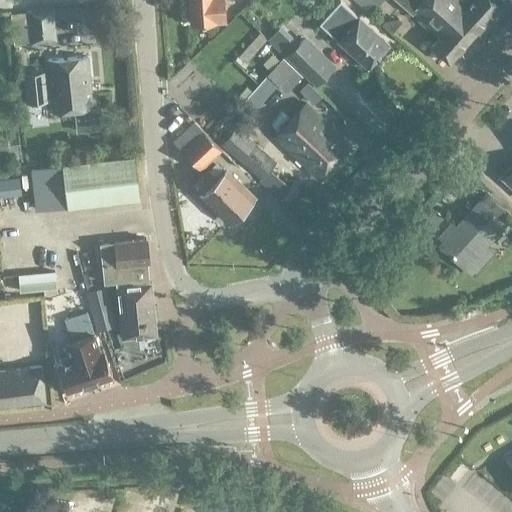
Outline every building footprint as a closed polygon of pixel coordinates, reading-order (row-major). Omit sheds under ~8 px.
[(188,0),(190,24),(217,22),(225,21),(223,0),(188,0)] [(353,0),(370,14),(379,3),(381,0),(401,0),(413,10),(411,13),(439,37),(432,45),(450,61),(503,1),(501,0),(353,0)] [(390,44),(359,16),(358,17),(340,1),(320,23),(334,36),(336,34),(340,37),(337,40),(368,68),(390,44)] [(52,8),(29,10),(31,30),(54,27),(52,8)] [(285,56),(315,86),(336,65),(305,35),(285,56)] [(88,56),(49,60),(51,78),(46,79),(45,71),(25,73),(28,102),(48,100),(47,92),(52,92),(54,111),(93,107),(88,56)] [(282,57),(240,104),(250,113),(276,83),(286,92),(301,76),(282,57)] [(275,137),(318,177),(349,143),(306,103),(275,137)] [(222,149),(203,130),(194,120),(172,141),(182,150),(201,170),(222,149)] [(220,144),(260,179),(258,181),(281,199),(290,187),(269,170),(276,161),(235,126),(220,144)] [(135,154),(62,163),(30,167),(35,209),(67,206),(67,207),(140,199),(135,154)] [(511,164),(501,177),(511,186),(511,164)] [(192,185),(202,194),(229,222),(254,197),(226,170),(216,179),(207,170),(192,185)] [(0,196),(20,194),(17,175),(0,177),(0,196)] [(2,199),(3,219),(29,219),(28,198),(2,199)] [(453,218),(460,204),(448,198),(441,212),(453,218)] [(484,245),(503,224),(479,202),(441,244),(474,274),(493,253),(484,245)] [(441,216),(429,205),(406,230),(419,241),(441,216)] [(151,282),(150,282),(148,263),(150,263),(147,237),(114,240),(99,242),(104,283),(116,282),(116,285),(117,285),(122,337),(156,333),(151,282)] [(19,291),(56,287),(54,271),(17,275),(19,291)] [(105,286),(86,291),(96,331),(116,326),(105,286)] [(26,301),(61,300),(61,291),(26,292),(26,301)] [(100,350),(94,333),(63,343),(67,355),(56,358),(66,392),(113,377),(104,349),(100,350)] [(0,405),(44,400),(40,366),(0,370),(0,405)] [(511,453),(504,459),(501,476),(510,491),(511,491),(511,453)]
